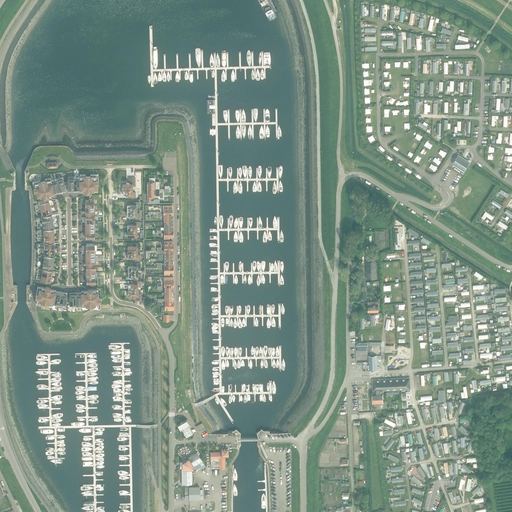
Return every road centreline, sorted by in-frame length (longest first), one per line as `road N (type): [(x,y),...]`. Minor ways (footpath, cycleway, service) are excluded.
road 1 (unclassified): [(300,439),(330,382),(343,179)]
road 2 (unclassified): [(511,269),(367,177),(343,179)]
road 3 (unclassified): [(343,179),(340,66),(324,0)]
road 4 (residential): [(171,511),(171,354),(162,334)]
road 5 (residential): [(162,334),(176,321),(174,167)]
road 6 (unclassified): [(354,511),(345,381)]
road 7 (residential): [(162,334),(142,308),(114,298),(110,240)]
road 8 (unclassified): [(345,381),(348,273),(359,267)]
